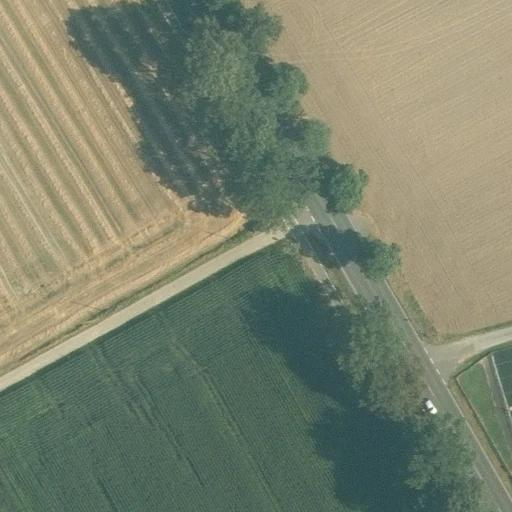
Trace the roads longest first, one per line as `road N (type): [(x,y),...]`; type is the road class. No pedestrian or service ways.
road 1 (unclassified): [(321,204),(0,387)]
road 2 (primary): [(321,204),(501,511)]
road 3 (primary): [(197,0),(321,204)]
